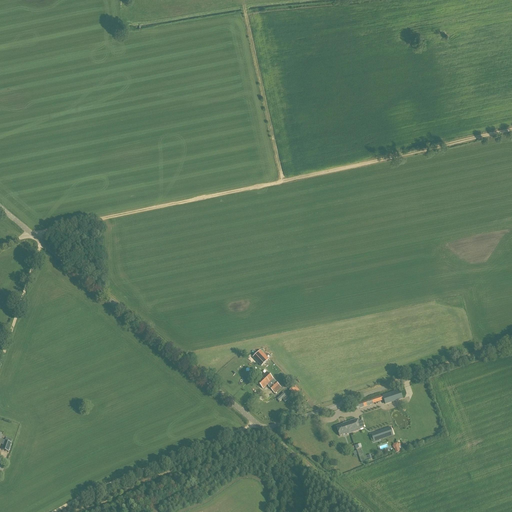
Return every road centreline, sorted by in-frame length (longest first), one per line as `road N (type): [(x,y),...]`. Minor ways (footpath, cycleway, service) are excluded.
road 1 (track): [(511,131),(30,236)]
road 2 (unclassified): [(259,428),(40,244)]
road 3 (unclassified): [(259,428),(511,344)]
road 4 (track): [(259,428),(57,511)]
road 5 (unclassified): [(358,511),(259,428)]
road 6 (unclassified): [(0,365),(40,244)]
